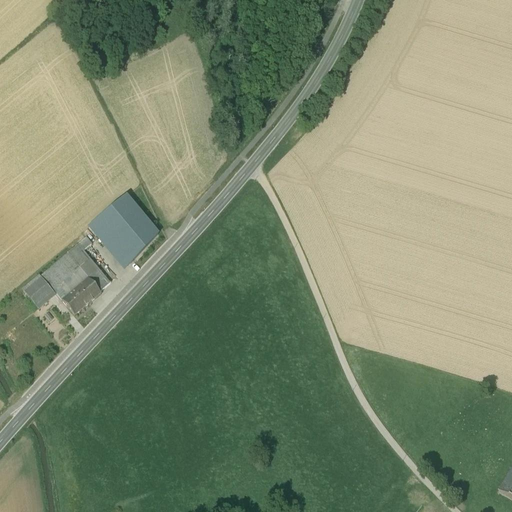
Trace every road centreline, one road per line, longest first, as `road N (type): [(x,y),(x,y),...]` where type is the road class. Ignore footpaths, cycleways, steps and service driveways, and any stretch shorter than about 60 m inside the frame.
road 1 (unclassified): [(249,167),(356,392),(408,463),(458,511)]
road 2 (tertiary): [(249,167),(0,442)]
road 3 (tertiary): [(357,0),(308,95),(249,167)]
